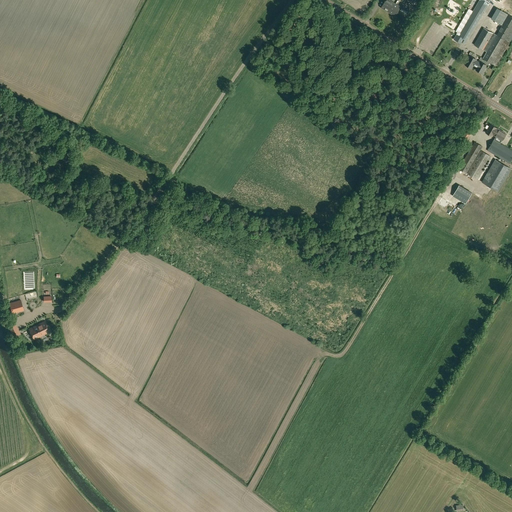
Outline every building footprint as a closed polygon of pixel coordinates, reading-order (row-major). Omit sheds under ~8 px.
[(385,0),(381,7),(388,12),(393,3),(389,0),(385,0)] [(479,0),(458,36),(463,39),(461,42),(465,44),(490,0),(479,0)] [(400,7),(393,3),(388,12),(395,16),(400,7)] [(508,14),(501,10),(494,21),(502,25),(508,14)] [(496,35),(483,58),(495,66),(511,36),(511,16),(508,14),(496,35)] [(496,35),(483,28),(473,44),(486,52),(496,35)] [(470,56),(465,65),(466,65),(466,66),(468,67),(472,69),(474,65),(478,68),(476,70),(482,74),(487,66),(481,62),(480,63),(476,61),(477,60),(470,56)] [(493,135),(496,136),(500,130),(490,124),(486,132),(492,136),(493,135)] [(496,136),(502,140),(506,134),(500,130),(496,136)] [(509,164),(511,159),(511,150),(494,139),(487,151),(509,164)] [(483,146),(474,141),(458,168),(467,173),(480,150),(483,146)] [(492,156),(480,150),(467,173),(478,180),(492,156)] [(59,162),(66,165),(71,153),(64,151),(59,162)] [(496,186),(507,166),(495,159),(484,178),(481,182),(494,190),(496,186)] [(9,303),(12,313),(23,310),(20,299),(9,303)] [(6,324),(9,330),(12,336),(19,333),(17,327),(14,321),(6,324)] [(29,329),(34,340),(50,332),(45,321),(29,329)]
